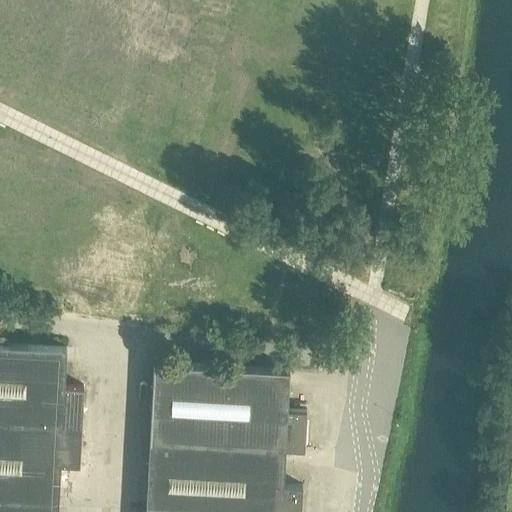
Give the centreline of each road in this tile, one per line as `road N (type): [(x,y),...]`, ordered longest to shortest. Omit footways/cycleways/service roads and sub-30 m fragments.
road 1 (unclassified): [(368,351),(111,337)]
road 2 (unclassified): [(104,511),(111,337)]
road 3 (unclassified): [(347,511),(368,351)]
